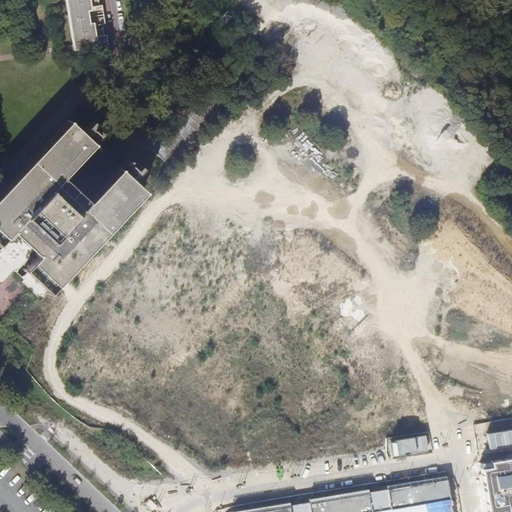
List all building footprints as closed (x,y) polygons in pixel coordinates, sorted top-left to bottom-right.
[(69,0),(72,14),(68,15),(69,21),(73,20),(77,44),(73,44),(74,50),(94,47),(93,40),(96,40),(96,37),(92,37),(91,30),(90,26),(94,26),(93,22),(90,23),(88,10),(91,10),(91,7),(87,7),(87,0),(86,0),(69,0)] [(103,28),(91,30),(92,37),(96,37),(100,36),(104,35),(103,28)] [(0,191),(0,240),(9,231),(36,254),(23,269),(48,292),(142,190),(117,167),(87,201),(60,176),(92,143),(67,120),(0,191)] [(82,130),(94,141),(103,130),(91,120),(82,130)] [(511,511),(511,456),(479,462),(487,511),(511,511)] [(452,511),(447,478),(386,488),(387,493),(369,496),(368,491),(307,501),(308,506),(290,509),(289,504),(241,511),(452,511)]
